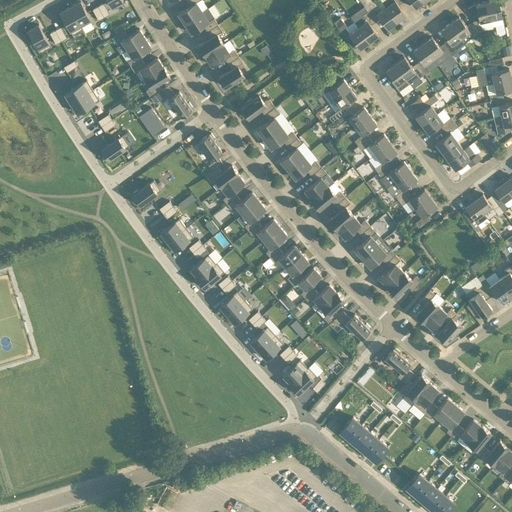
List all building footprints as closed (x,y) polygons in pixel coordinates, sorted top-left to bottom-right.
[(203,12),(196,2),(199,0),(186,0),(190,6),(178,13),(185,23),(203,12)] [(397,22),(386,7),(381,10),(373,0),(359,0),(364,6),(376,22),(380,19),(388,29),(397,22)] [(403,2),(401,0),(385,0),(382,2),(386,7),(397,22),(406,15),(398,5),(403,2)] [(424,2),(422,0),(401,0),(403,2),(405,0),(408,0),(415,8),(424,2)] [(493,0),(487,2),(491,20),(502,17),(497,0),(493,0)] [(81,1),(70,7),(83,29),(82,27),(92,21),(81,1)] [(491,20),(487,2),(476,4),(468,10),(476,20),(471,23),(479,34),(484,31),(479,23),(480,22),(491,20)] [(103,3),(98,6),(104,17),(109,14),(103,3)] [(98,6),(92,9),(98,20),(104,17),(98,6)] [(376,22),(364,6),(351,16),(358,27),(369,42),(378,35),(371,25),(376,22)] [(70,7),(60,13),(72,35),(83,29),(70,7)] [(203,12),(185,23),(191,33),(203,26),(207,32),(218,25),(214,18),(209,21),(203,12)] [(479,34),(471,23),(466,27),(459,17),(450,23),(464,43),(465,43),(474,37),(474,38),(479,34)] [(369,42),(358,27),(349,34),(345,28),(347,27),(340,18),(334,22),(348,42),(353,39),(360,49),(369,42)] [(464,43),(450,23),(441,30),(448,40),(443,43),(452,54),(456,51),(455,49),(464,43)] [(28,31),(27,32),(30,37),(31,36),(40,53),(51,47),(39,24),(28,30),(28,31)] [(211,38),(199,46),(206,56),(224,44),(217,34),(222,31),(218,25),(207,32),(211,38)] [(61,27),(55,30),(61,41),(67,38),(61,27)] [(127,49),(145,38),(139,29),(127,36),(124,30),(113,37),(117,45),(122,41),(127,49)] [(55,30),(50,33),(55,44),(61,41),(55,30)] [(439,47),(431,37),(422,43),(434,58),(438,64),(447,58),(452,65),(457,62),(452,54),(443,43),(439,47)] [(151,48),(145,38),(127,49),(133,58),(128,62),(131,67),(142,60),(139,55),(151,48)] [(434,58),(422,43),(413,50),(421,60),(416,64),(424,75),(429,71),(425,65),(434,58)] [(224,44),(206,56),(212,65),(224,58),(228,63),(239,56),(234,50),(229,53),(224,44)] [(509,55),(509,54),(510,54),(508,46),(502,48),(504,56),(505,55),(505,57),(509,55)] [(239,56),(228,63),(231,69),(219,77),(226,87),(232,83),(233,85),(239,82),(237,80),(244,76),(240,69),(244,65),(239,56)] [(424,75),(416,64),(412,67),(404,57),(395,64),(410,84),(419,77),(420,78),(424,75)] [(142,60),(131,67),(135,73),(140,70),(145,78),(163,66),(158,58),(145,65),(142,60)] [(490,67),(496,65),(504,64),(502,58),(488,61),(490,67)] [(74,60),(63,67),(67,72),(78,65),(74,60)] [(410,84),(395,64),(386,70),(397,85),(395,87),(399,92),(410,84)] [(496,65),(490,67),(476,70),(479,86),(494,83),(511,79),(509,69),(498,71),(496,65)] [(163,67),(145,78),(151,87),(146,90),(150,97),(161,90),(157,84),(170,76),(163,67)] [(312,95),(316,100),(329,91),(335,99),(350,88),(344,79),(332,88),(328,83),(312,95)] [(457,79),(451,83),(456,90),(462,86),(457,79)] [(490,101),(504,98),(502,92),(511,90),(511,82),(511,79),(494,83),(496,94),(489,95),(490,101)] [(87,80),(65,93),(71,103),(93,90),(87,80)] [(168,85),(157,93),(150,97),(154,104),(161,99),(166,95),(169,99),(181,116),(191,109),(191,108),(192,107),(189,102),(187,103),(187,102),(184,97),(183,97),(179,91),(174,94),(168,85)] [(350,88),(335,99),(342,108),(329,118),(333,122),(349,110),(345,106),(357,97),(350,88)] [(93,90),(71,103),(78,113),(99,100),(93,90)] [(438,99),(434,94),(423,102),(427,107),(415,116),(422,125),(437,114),(430,105),(438,99)] [(248,103),(241,108),(249,118),(260,109),(264,115),(275,107),(269,99),(263,101),(259,95),(253,100),(251,98),(247,102),(248,103)] [(413,110),(423,102),(420,98),(409,105),(413,110)] [(504,98),(490,101),(483,102),(484,107),(487,108),(499,105),(501,116),(511,113),(511,102),(505,104),(504,98)] [(111,109),(114,115),(130,106),(127,100),(111,109)] [(349,110),(333,122),(336,127),(349,118),(355,127),(370,115),(364,106),(352,115),(349,110)] [(152,135),(165,126),(151,107),(138,116),(152,135)] [(275,107),(264,115),(269,121),(257,129),(264,139),(281,126),(275,117),(280,114),(275,107)] [(511,113),(501,116),(494,117),(498,134),(503,133),(511,131),(510,125),(511,124),(511,113)] [(108,114),(98,121),(101,126),(112,119),(108,114)] [(437,114),(422,125),(429,134),(440,125),(444,130),(454,122),(454,121),(451,117),(444,123),(437,114)] [(370,115),(355,127),(362,135),(354,141),(358,146),(369,138),(365,133),(377,124),(370,115)] [(112,119),(101,126),(105,131),(115,125),(112,119)] [(454,122),(444,130),(447,135),(436,143),(442,152),(457,141),(451,132),(458,127),(454,122)] [(281,126),(264,139),(271,148),(283,140),(287,146),(297,138),(293,132),(288,135),(281,126)] [(97,129),(88,136),(93,144),(103,138),(97,129)] [(215,138),(211,133),(210,134),(209,134),(199,141),(211,158),(213,162),(208,165),(212,170),(218,167),(223,163),(217,155),(222,151),(217,145),(214,140),(213,139),(215,138)] [(369,138),(358,146),(353,149),(357,154),(369,145),(376,154),(390,143),(384,134),(372,142),(369,138)] [(486,134),(481,137),(489,148),(494,145),(486,134)] [(122,135),(101,149),(108,160),(109,159),(110,160),(114,157),(113,156),(129,145),(122,135)] [(297,138),(287,146),(291,151),(280,160),(288,169),(304,156),(297,147),(302,143),(297,138)] [(331,138),(324,143),(333,154),(339,149),(331,138)] [(457,141),(442,152),(449,161),(464,150),(457,141)] [(390,143),(376,154),(382,163),(375,168),(378,173),(389,165),(386,160),(397,152),(390,143)] [(469,146),(464,150),(449,161),(455,170),(467,161),(470,166),(481,158),(478,153),(476,155),(469,146)] [(304,156),(288,169),(295,179),(306,170),(311,175),(321,167),(316,161),(311,165),(304,156)] [(389,165),(378,173),(382,178),(380,179),(387,188),(411,170),(404,161),(393,170),(389,165)] [(218,167),(212,170),(206,175),(211,181),(215,179),(221,187),(238,174),(239,174),(232,165),(222,172),(218,167)] [(321,167),(311,175),(316,181),(305,190),(312,199),(328,186),(321,177),(326,173),(321,167)] [(411,170),(387,188),(393,197),(395,196),(398,200),(409,192),(406,188),(417,179),(411,170)] [(238,174),(221,187),(227,195),(223,199),(227,204),(237,196),(234,191),(245,183),(238,174)] [(511,176),(507,179),(506,177),(501,181),(511,194),(511,176)] [(134,194),(133,195),(140,205),(161,190),(154,180),(138,191),(137,190),(133,193),(134,194)] [(511,195),(511,194),(501,181),(497,184),(499,186),(494,189),(496,192),(491,195),(499,206),(503,212),(508,208),(504,202),(511,195)] [(328,186),(312,199),(319,209),(331,200),(335,205),(345,197),(340,191),(336,195),(328,186)] [(409,192),(398,200),(402,205),(409,200),(416,209),(431,198),(424,189),(413,197),(409,192)] [(237,196),(227,204),(231,209),(236,206),(242,214),(259,200),(252,192),(241,201),(237,196)] [(192,203),(196,199),(191,193),(187,196),(192,203)] [(499,206),(491,195),(486,199),(483,194),(478,197),(477,195),(472,198),(487,218),(498,210),(496,207),(499,206)] [(345,197),(335,205),(340,211),(329,220),(337,229),(354,216),(346,206),(350,202),(345,197)] [(431,198),(416,209),(422,218),(415,223),(419,228),(430,220),(426,215),(437,207),(431,198)] [(487,218),(472,198),(468,201),(470,204),(465,207),(467,209),(462,213),(470,223),(475,219),(478,224),(487,218)] [(259,200),(242,214),(249,222),(244,226),(248,231),(259,223),(255,218),(266,209),(259,200)] [(169,201),(159,208),(163,213),(173,206),(169,201)] [(173,206),(163,213),(167,219),(177,211),(173,206)] [(354,216),(337,229),(345,238),(356,229),(360,234),(370,226),(365,220),(361,224),(354,216)] [(179,218),(161,232),(168,242),(186,228),(179,218)] [(257,232),(264,240),(280,227),(273,218),(262,227),(259,223),(248,231),(253,236),(257,232)] [(370,226),(360,234),(365,240),(355,249),(362,258),(379,244),(371,236),(376,232),(370,226)] [(287,235),(280,227),(264,240),(270,248),(266,252),(270,257),(280,249),(276,244),(287,235)] [(186,228),(168,242),(175,251),(193,237),(186,228)] [(416,234),(414,231),(412,229),(407,232),(409,235),(411,238),(416,234)] [(494,248),(500,244),(495,238),(489,242),(494,248)] [(198,239),(189,247),(193,252),(202,244),(198,239)] [(202,244),(193,252),(196,257),(206,249),(202,244)] [(386,253),(379,244),(363,258),(370,267),(381,258),(386,263),(395,254),(390,249),(386,253)] [(280,249),(270,257),(274,262),(279,259),(285,267),(302,253),(295,245),(284,254),(280,249)] [(302,253),(285,267),(292,275),(287,278),(293,286),(298,282),(303,277),(298,271),(309,262),(302,253)] [(208,254),(190,269),(198,277),(197,278),(197,279),(217,263),(216,262),(216,263),(208,254)] [(395,254),(386,263),(390,268),(380,278),(388,287),(403,272),(396,264),(400,260),(395,254)] [(217,263),(197,279),(204,288),(224,272),(217,263)] [(500,278),(511,296),(511,295),(511,264),(511,265),(503,271),(505,274),(500,278)] [(313,267),(303,277),(298,282),(305,289),(301,294),(305,298),(315,289),(311,285),(321,275),(313,267)] [(411,280),(403,272),(388,287),(397,296),(407,285),(412,291),(421,281),(416,276),(411,280)] [(227,275),(218,283),(222,288),(232,280),(227,275)] [(482,285),(490,296),(495,293),(502,303),(511,296),(500,278),(490,285),(488,282),(482,285)] [(232,280),(222,288),(226,293),(236,285),(232,280)] [(315,289),(305,298),(310,303),(314,299),(321,307),(336,292),(329,284),(319,294),(315,289)] [(490,296),(482,285),(477,289),(476,287),(466,294),(472,303),(479,313),(482,317),(483,315),(485,317),(492,312),(490,310),(492,309),(485,300),(490,296)] [(416,314),(424,322),(439,306),(431,299),(435,294),(430,290),(421,300),(426,304),(416,314)] [(237,291),(219,306),(227,315),(245,300),(237,291)] [(337,292),(336,292),(321,307),(328,314),(324,318),(329,324),(333,320),(338,315),(334,310),(344,300),(337,292)] [(245,300),(227,315),(235,324),(252,309),(245,300)] [(295,306),(290,302),(286,306),(290,310),(295,306)] [(466,306),(474,317),(479,313),(472,303),(466,306)] [(439,306),(424,322),(433,329),(442,318),(447,323),(456,312),(451,308),(447,313),(439,306)] [(301,312),(297,308),(293,311),(297,316),(301,312)] [(257,311),(248,319),(252,324),(262,316),(257,311)] [(338,315),(333,320),(338,325),(342,320),(345,323),(346,323),(361,338),(370,329),(369,329),(370,327),(366,323),(365,324),(364,324),(364,323),(360,319),(354,314),(350,318),(343,311),(338,315)] [(447,323),(437,334),(441,337),(440,339),(444,343),(446,341),(446,342),(461,326),(455,321),(459,315),(456,312),(447,323)] [(262,316),(252,324),(257,329),(266,321),(262,316)] [(302,338),(308,333),(296,319),(290,325),(302,338)] [(267,326),(250,341),(258,350),(275,335),(267,326)] [(275,335),(258,350),(266,359),(283,344),(275,335)] [(288,346),(279,354),(284,359),(293,350),(288,346)] [(398,353),(400,351),(395,348),(394,349),(393,349),(385,358),(401,371),(397,376),(406,383),(408,380),(414,373),(406,367),(410,362),(404,357),(399,353),(399,354),(398,353)] [(293,350),(284,359),(288,363),(297,355),(293,350)] [(299,359),(283,375),(291,384),(309,367),(308,367),(307,368),(299,359)] [(316,361),(311,366),(318,374),(324,369),(316,361)] [(309,367),(291,384),(298,393),(317,376),(309,367)] [(408,380),(406,383),(399,391),(405,395),(408,392),(416,399),(430,382),(421,375),(413,384),(408,380)] [(320,379),(312,388),(317,392),(325,383),(320,379)] [(438,389),(430,382),(416,399),(412,404),(425,414),(433,404),(429,400),(438,389)] [(433,404),(425,414),(430,418),(434,414),(442,421),(456,404),(447,397),(438,408),(433,404)] [(456,404),(442,421),(450,427),(446,432),(451,436),(460,426),(455,422),(464,411),(456,404)] [(124,417),(129,422),(132,418),(127,414),(124,417)] [(131,421),(136,426),(140,421),(134,417),(131,421)] [(352,417),(340,431),(349,439),(361,424),(352,417)] [(460,426),(451,436),(456,440),(460,436),(468,442),(482,425),(473,419),(464,430),(460,426)] [(349,439),(358,446),(370,432),(361,424),(349,439)] [(490,433),(482,425),(468,442),(476,449),(472,454),(477,458),(486,448),(481,444),(490,433)] [(358,446),(366,454),(379,439),(370,432),(358,446)] [(412,439),(417,442),(420,437),(416,434),(412,439)] [(388,447),(379,439),(366,454),(375,461),(388,447)] [(486,448),(477,458),(482,462),(486,458),(494,465),(508,448),(499,441),(490,452),(486,448)] [(511,451),(508,448),(494,465),(502,471),(498,476),(503,480),(511,470),(507,466),(511,460),(511,451)] [(511,469),(511,470),(503,480),(508,484),(511,479),(511,469)] [(415,495),(428,480),(419,473),(406,488),(415,495)] [(424,503),(436,488),(428,480),(415,495),(424,503)] [(424,503),(433,510),(445,495),(436,488),(424,503)] [(435,511),(446,511),(454,503),(445,495),(433,510),(435,511)]
